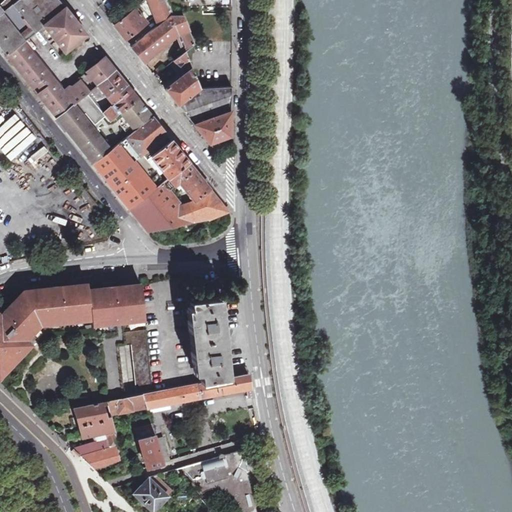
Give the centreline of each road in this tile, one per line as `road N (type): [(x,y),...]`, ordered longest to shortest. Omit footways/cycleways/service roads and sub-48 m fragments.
road 1 (tertiary): [(329,511),(302,406),(286,288),(288,0)]
road 2 (secondary): [(292,511),(253,327),(246,251)]
road 3 (residential): [(244,199),(78,0)]
road 4 (residential): [(0,66),(151,255)]
road 5 (secondary): [(244,199),(243,0)]
road 6 (residential): [(151,255),(0,275)]
